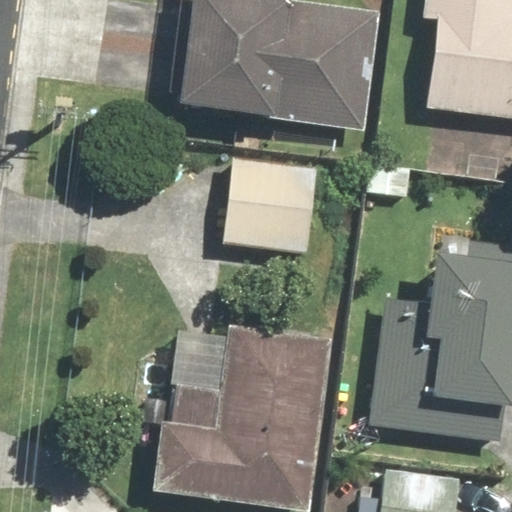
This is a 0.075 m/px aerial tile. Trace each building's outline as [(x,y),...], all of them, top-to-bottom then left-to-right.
[(386,16),(256,0),(207,0),(194,116),(372,137),(386,16)] [(511,0),(432,0),(430,25),(443,26),(434,116),(511,124),(511,0)] [(322,167),(235,162),(229,253),(317,258),(322,167)] [(511,237),(438,232),(434,293),(391,291),(382,438),(504,445),(506,416),(511,416),(511,237)] [(320,511),(337,344),(295,340),(294,349),(185,338),(177,429),(165,427),(158,503),(253,511),(320,511)] [(462,511),(466,482),(382,473),(377,511),(462,511)]
